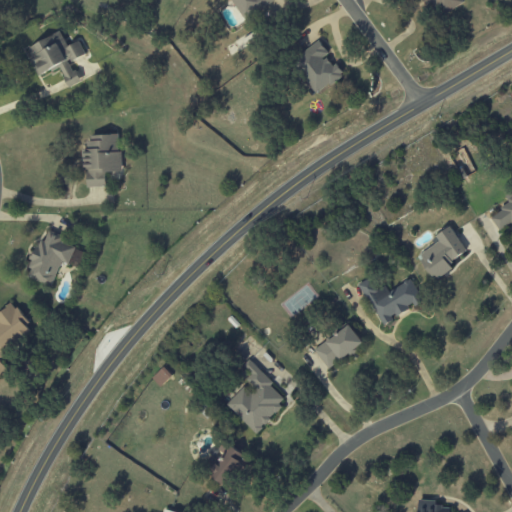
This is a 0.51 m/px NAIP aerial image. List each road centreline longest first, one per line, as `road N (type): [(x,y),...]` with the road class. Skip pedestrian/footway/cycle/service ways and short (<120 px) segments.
road 1 (residential): [(20,511),(147,321),(259,211),(511,51)]
road 2 (residential): [(511,328),(470,381),(351,445),(282,511)]
road 3 (residential): [(344,0),(422,104)]
